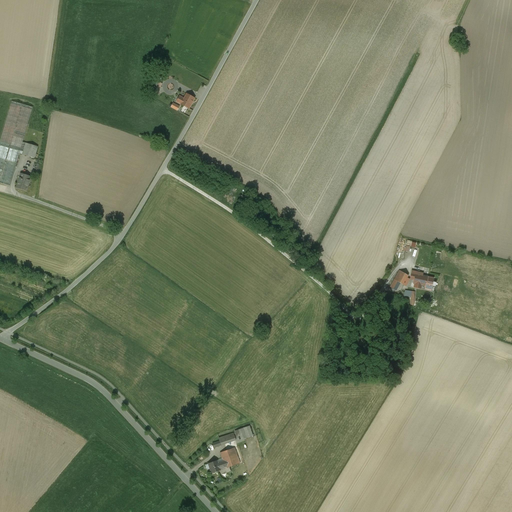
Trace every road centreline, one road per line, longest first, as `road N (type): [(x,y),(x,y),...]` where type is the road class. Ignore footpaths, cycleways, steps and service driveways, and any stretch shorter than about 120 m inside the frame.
road 1 (unclassified): [(0,338),(72,285),(123,234),(257,0)]
road 2 (unclassified): [(0,338),(95,384),(215,511)]
